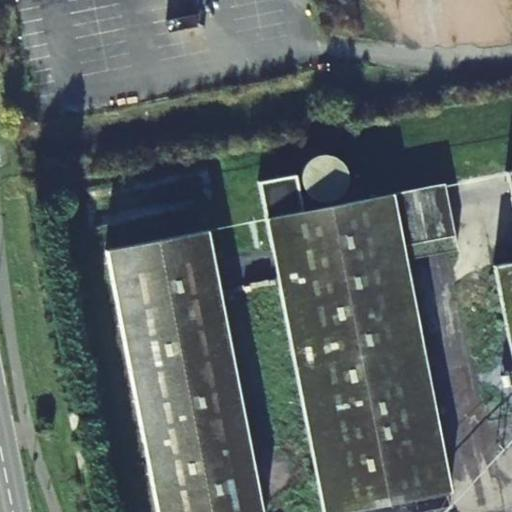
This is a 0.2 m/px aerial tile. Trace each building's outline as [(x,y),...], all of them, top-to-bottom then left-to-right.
[(344,161),(336,156),(325,158),(316,163),(311,171),(310,181),(312,191),(317,197),(325,201),(340,200),(352,189),(353,178),(350,169),(344,161)] [(511,177),(510,178),(511,185),(511,268),(500,272),(511,329),(511,177)] [(307,218),(297,181),(265,188),(331,511),(374,511),(457,495),(408,254),(458,242),(448,192),(307,218)] [(266,511),(213,238),(111,256),(163,511),(266,511)] [(97,484),(85,416),(73,418),(79,448),(75,449),(82,486),(97,484)]
